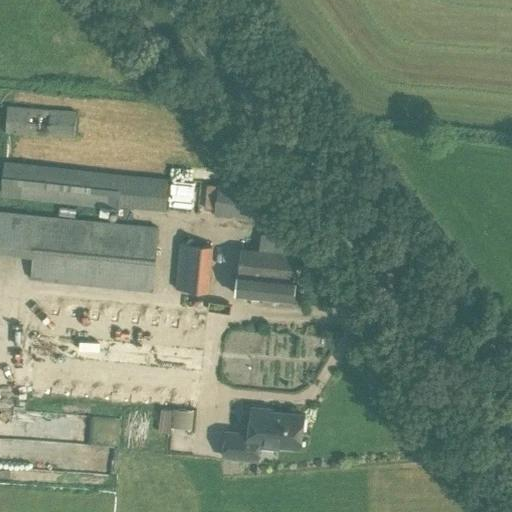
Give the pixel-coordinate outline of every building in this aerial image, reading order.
[(8,106),(6,132),(75,138),(76,111),(8,106)] [(5,161),(1,195),(119,209),(120,206),(167,211),(169,179),(123,175),(124,174),(5,161)] [(218,183),(214,216),(260,221),(263,187),(218,183)] [(153,290),(159,227),(0,210),(0,229),(38,233),(36,253),(33,277),(153,290)] [(181,242),(176,289),(209,292),(214,246),(181,242)] [(240,249),(236,296),(293,301),(297,254),(240,249)] [(190,370),(195,326),(153,321),(149,366),(145,401),(161,403),(187,405),(190,370)] [(227,433),(225,458),(259,461),(260,447),(279,448),(279,446),(302,448),(304,414),(271,412),(271,414),(252,412),(250,435),(227,433)]
